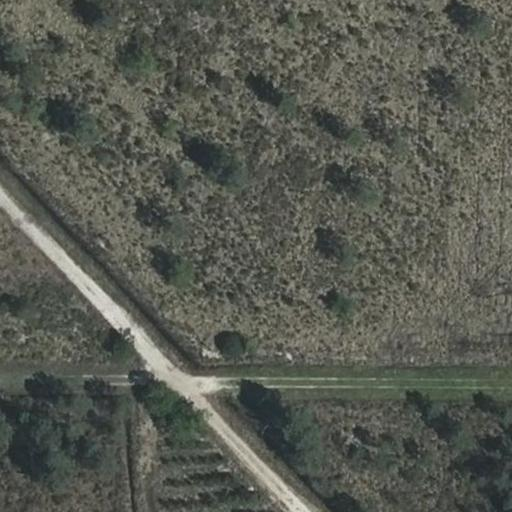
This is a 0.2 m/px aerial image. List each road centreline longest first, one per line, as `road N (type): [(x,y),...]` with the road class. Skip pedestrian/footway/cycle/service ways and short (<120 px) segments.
road 1 (track): [(0,195),(297,511)]
road 2 (track): [(179,386),(511,387)]
